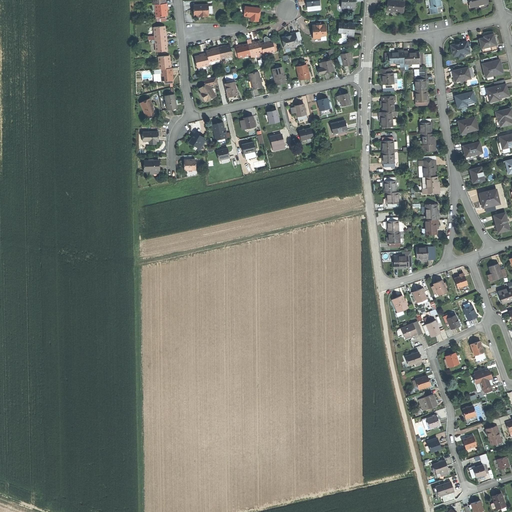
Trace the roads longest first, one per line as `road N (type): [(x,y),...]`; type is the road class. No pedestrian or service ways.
road 1 (residential): [(449,264),(382,284),(368,191),(366,77)]
road 2 (track): [(133,0),(136,265)]
road 3 (track): [(136,265),(143,511)]
road 4 (track): [(136,265),(371,210)]
road 5 (track): [(429,511),(389,351),(382,284)]
road 6 (residential): [(485,324),(431,356),(468,491)]
road 7 (residential): [(191,115),(366,77)]
road 8 (track): [(247,511),(419,471)]
road 9 (residential): [(437,34),(457,184)]
